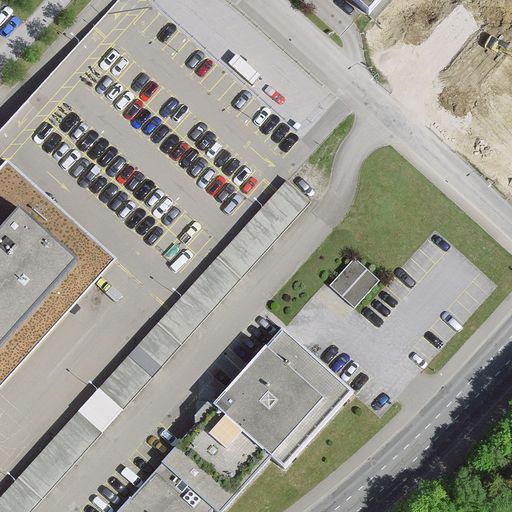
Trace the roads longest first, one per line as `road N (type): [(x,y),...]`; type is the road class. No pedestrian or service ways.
road 1 (unclassified): [(265,0),(511,223)]
road 2 (secondary): [(511,347),(342,511)]
